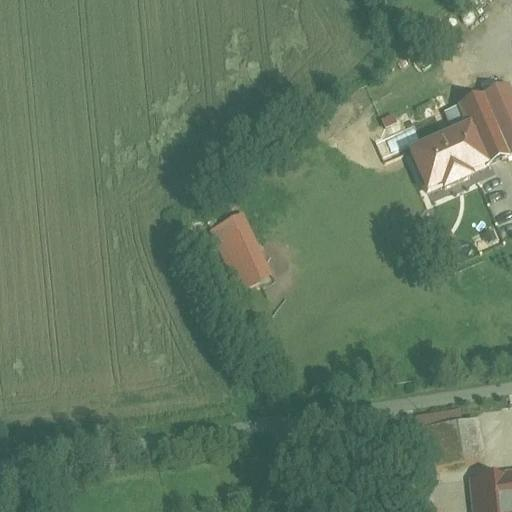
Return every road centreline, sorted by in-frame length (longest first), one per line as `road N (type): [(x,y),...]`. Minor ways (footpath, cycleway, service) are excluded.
road 1 (unclassified): [(290,424),(0,472)]
road 2 (unclassified): [(511,384),(290,424)]
